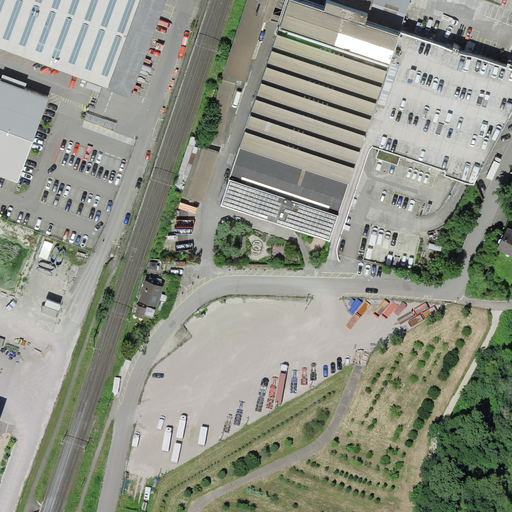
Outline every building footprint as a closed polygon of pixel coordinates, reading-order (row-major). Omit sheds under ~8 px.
[(0,0),(0,47),(132,95),(165,0),(0,0)] [(273,20),(279,22),(227,176),(338,213),(408,0),(245,0),(222,72),(242,79),(262,17),(273,20)] [(398,66),(391,64),(378,104),(384,106),(398,66)] [(49,94),(0,77),(0,174),(18,181),(49,94)] [(102,119),(76,193),(110,205),(136,131),(102,119)] [(338,215),(229,179),(220,205),(330,241),(338,215)] [(421,237),(365,223),(359,250),(365,251),(363,259),(413,271),(421,237)] [(511,229),(508,227),(498,248),(511,254),(511,229)] [(165,283),(147,277),(140,298),(158,303),(165,283)] [(153,309),(138,305),(135,315),(150,319),(153,309)]
